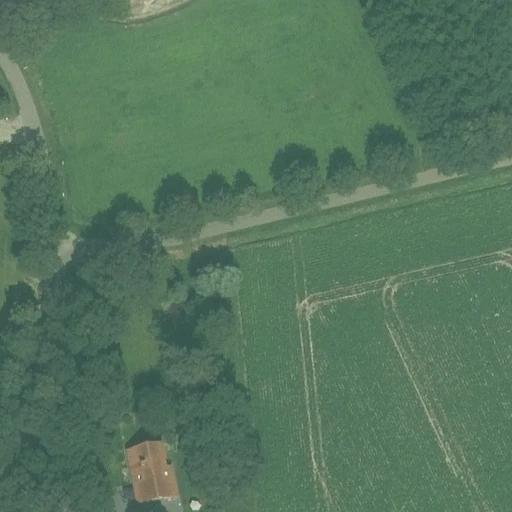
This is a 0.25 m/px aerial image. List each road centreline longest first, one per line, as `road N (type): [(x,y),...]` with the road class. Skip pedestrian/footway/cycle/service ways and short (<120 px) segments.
road 1 (unclassified): [(49,254),(311,206),(511,158)]
road 2 (unclassified): [(0,460),(32,369),(49,254)]
road 3 (unclassified): [(49,254),(22,132),(0,75)]
